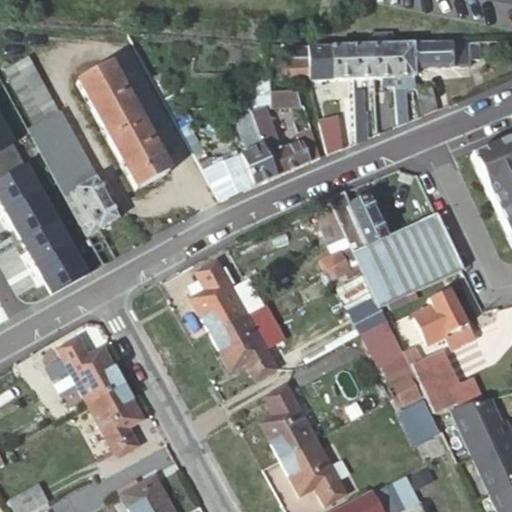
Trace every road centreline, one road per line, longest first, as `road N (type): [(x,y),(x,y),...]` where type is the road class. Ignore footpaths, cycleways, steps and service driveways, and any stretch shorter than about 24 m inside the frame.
road 1 (unclassified): [(104,290),(249,214),(511,103)]
road 2 (unclassified): [(104,290),(228,511)]
